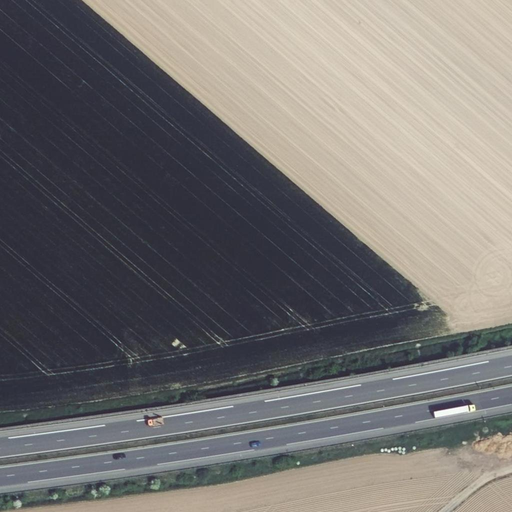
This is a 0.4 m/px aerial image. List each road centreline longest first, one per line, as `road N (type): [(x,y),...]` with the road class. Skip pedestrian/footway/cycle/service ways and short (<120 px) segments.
road 1 (motorway): [(511,366),(0,448)]
road 2 (motorway): [(0,477),(511,396)]
